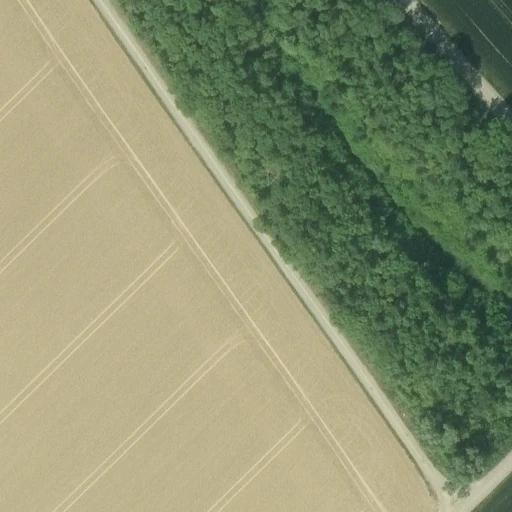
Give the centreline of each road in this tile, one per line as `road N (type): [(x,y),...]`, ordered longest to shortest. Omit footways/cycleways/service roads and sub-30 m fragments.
road 1 (track): [(106,0),(458,509),(511,458)]
road 2 (track): [(511,122),(407,0)]
